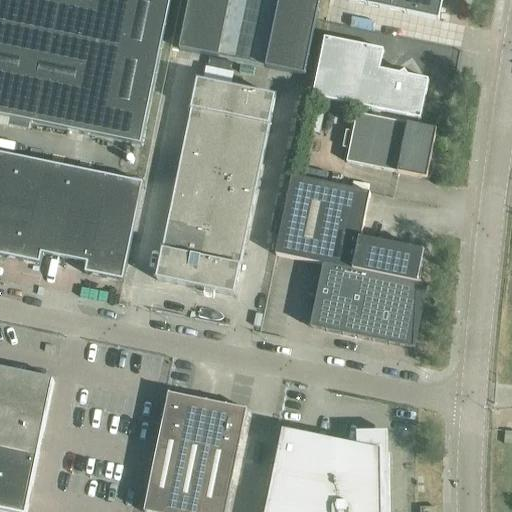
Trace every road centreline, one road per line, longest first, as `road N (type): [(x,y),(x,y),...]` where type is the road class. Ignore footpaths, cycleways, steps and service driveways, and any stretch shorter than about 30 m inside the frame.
road 1 (unclassified): [(473,403),(0,309)]
road 2 (unclassified): [(473,403),(511,74)]
